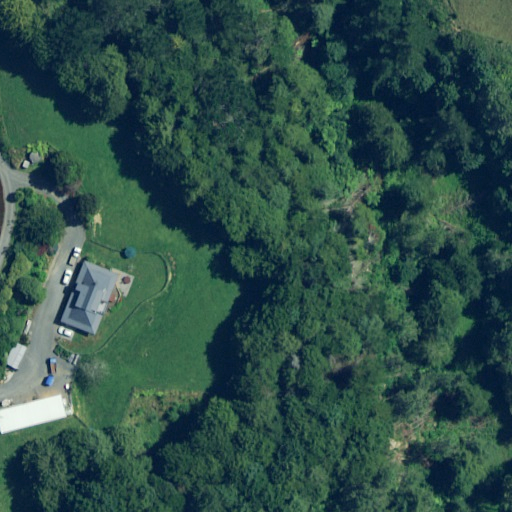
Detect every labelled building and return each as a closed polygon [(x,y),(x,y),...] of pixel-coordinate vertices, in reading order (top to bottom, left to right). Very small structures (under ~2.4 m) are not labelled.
[(43,151),(36,147),(28,161),(35,165),(43,151)] [(119,274),(85,260),(60,321),(93,335),(119,274)] [(76,331),(64,327),(60,339),(72,343),(76,331)] [(25,348),(15,342),(5,363),(15,368),(25,348)] [(61,396),(0,410),(0,426),(1,433),(66,418),(61,396)]
